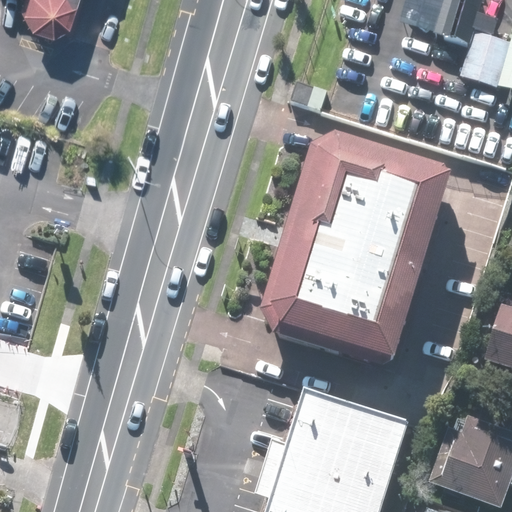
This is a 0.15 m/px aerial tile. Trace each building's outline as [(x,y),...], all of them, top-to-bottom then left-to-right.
[(446,44),(460,0),(403,0),(395,27),(446,44)] [(511,5),(494,0),(486,0),(481,18),(511,27),(511,5)] [(464,54),(456,82),(511,96),(511,38),(510,47),(476,38),(471,56),(464,54)] [(438,168),(318,130),(251,343),(370,381),(438,168)] [(511,313),(495,309),(479,367),(511,376),(511,313)] [(379,511),(406,436),(292,398),(253,511),(379,511)] [(511,438),(468,422),(461,439),(445,433),(425,487),(490,511),(498,511),(508,489),(511,490),(511,438)]
